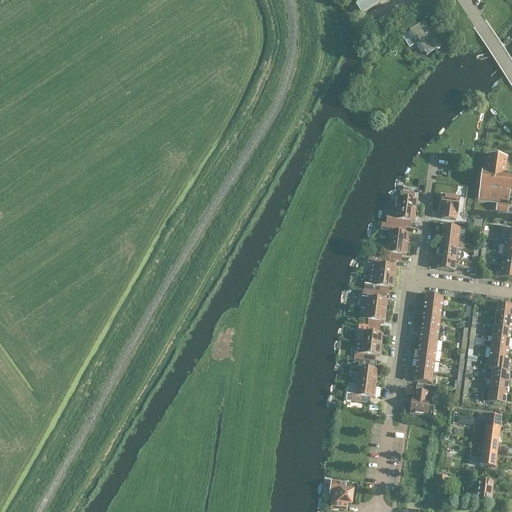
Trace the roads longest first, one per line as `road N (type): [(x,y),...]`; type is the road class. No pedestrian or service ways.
road 1 (residential): [(377,511),(408,279)]
road 2 (residential): [(434,156),(417,281)]
